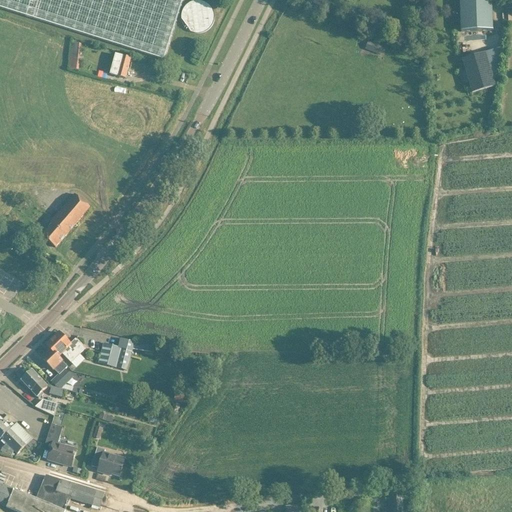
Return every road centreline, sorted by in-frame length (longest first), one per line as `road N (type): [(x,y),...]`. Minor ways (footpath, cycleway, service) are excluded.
road 1 (secondary): [(40,328),(154,192),(260,0)]
road 2 (unclassified): [(310,498),(169,510),(0,457)]
